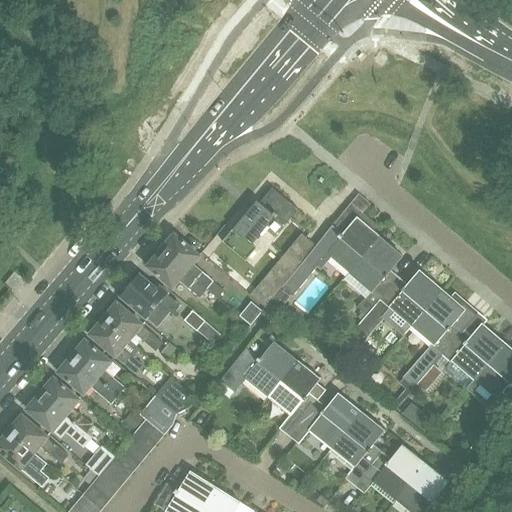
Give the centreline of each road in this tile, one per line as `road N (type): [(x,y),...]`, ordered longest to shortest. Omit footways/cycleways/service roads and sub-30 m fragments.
road 1 (primary): [(0,377),(314,20)]
road 2 (residential): [(127,511),(179,443),(194,439),(307,511)]
road 3 (unclassified): [(511,312),(385,201)]
